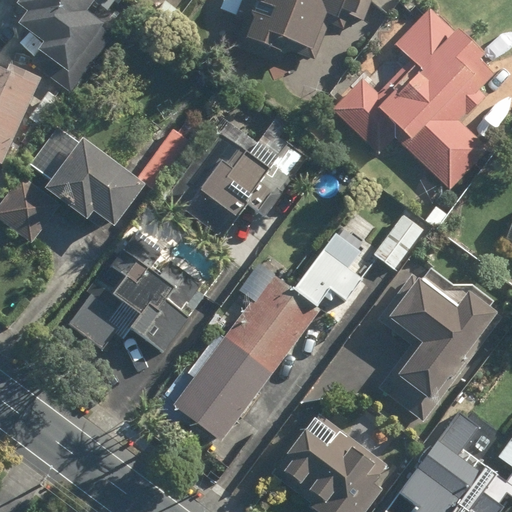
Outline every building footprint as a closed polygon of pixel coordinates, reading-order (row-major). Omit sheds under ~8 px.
[(13,0),(9,7),(19,14),(9,28),(34,45),(27,55),(32,59),(28,64),(68,92),(107,35),(78,15),(87,0),(13,0)] [(329,27),(333,15),(363,27),(373,0),(236,0),(231,15),(240,19),(229,47),(296,73),(316,22),(329,27)] [(361,81),(331,112),(376,156),(389,142),(447,197),(486,157),(450,123),(495,76),(426,11),(390,50),(397,56),(367,87),(361,81)] [(0,151),(27,92),(0,79),(0,151)] [(63,108),(46,93),(23,119),(40,134),(63,108)] [(283,190),(306,163),(265,129),(252,145),(229,125),(165,201),(246,269),(300,204),(283,190)] [(24,169),(41,182),(35,190),(17,177),(0,199),(0,227),(28,247),(57,207),(99,238),(134,190),(52,130),(24,169)] [(511,211),(501,243),(511,247),(511,211)] [(420,233),(398,216),(369,256),(391,273),(420,233)] [(339,306),(357,283),(341,270),(353,255),(330,237),(286,292),(309,310),(323,293),(339,306)] [(116,331),(157,362),(205,297),(126,238),(60,326),(98,354),(116,331)] [(286,292),(255,267),(234,293),(247,303),(163,409),(211,447),(316,316),(309,310),(286,292)] [(374,391),(416,422),(460,362),(456,359),(485,319),(457,298),(448,311),(404,279),(373,322),(407,347),(374,391)] [(498,511),(499,511),(494,507),(501,497),(511,504),(511,430),(485,467),(464,451),(480,429),(450,408),(388,493),(408,508),(405,511),(498,511)] [(318,411),(262,470),(306,511),(338,511),(379,469),(318,411)]
